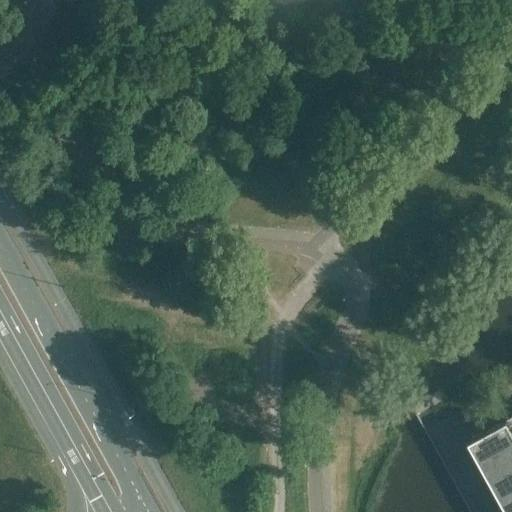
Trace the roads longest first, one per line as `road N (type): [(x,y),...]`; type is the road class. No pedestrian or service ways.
road 1 (secondary): [(145,500),(0,236)]
road 2 (secondary): [(42,390),(110,511)]
road 3 (secondary): [(42,390),(74,511)]
